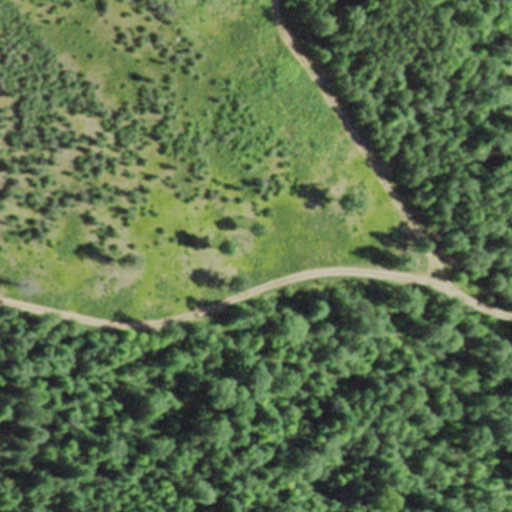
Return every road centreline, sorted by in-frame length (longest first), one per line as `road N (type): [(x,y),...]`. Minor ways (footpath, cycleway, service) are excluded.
road 1 (track): [(511,315),(404,275),(364,271),(283,280),(149,324),(0,301)]
road 2 (track): [(455,293),(277,25),(271,0)]
